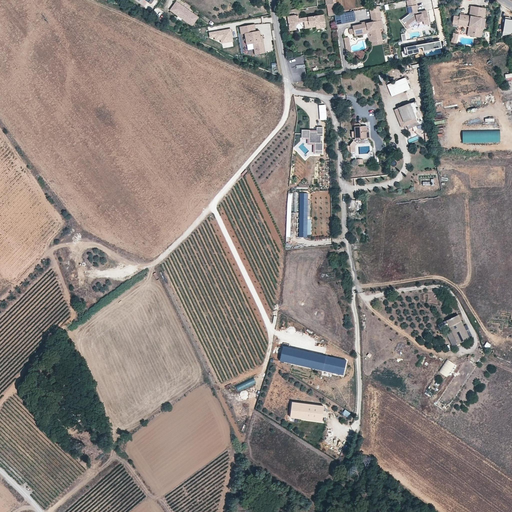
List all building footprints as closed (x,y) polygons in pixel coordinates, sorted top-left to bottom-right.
[(198,17),(176,2),(171,10),(192,25),(198,17)] [(417,5),(409,6),(410,14),(405,18),(411,27),(418,22),(424,21),(425,25),(430,24),(428,11),(422,11),(423,15),(419,15),(418,12),(417,5)] [(483,29),(485,19),(484,18),(486,8),(471,5),(469,15),(459,14),(459,16),(455,16),(453,22),(458,23),(469,25),(468,26),(468,29),(471,29),(469,35),(480,37),(482,28),(483,29)] [(383,28),(379,6),(371,8),(373,22),(353,26),(354,30),(350,31),(351,36),(355,35),(370,32),(372,43),(383,40),(381,35),(380,29),(383,28)] [(315,23),(315,26),(315,28),(324,27),(321,14),(298,18),(297,15),(286,17),(288,26),(294,25),(297,22),(302,22),(303,27),(308,27),(307,26),(306,23),(315,23)] [(254,24),(239,27),(240,34),(244,34),(246,45),(253,44),(255,55),(265,53),(263,41),(261,41),(260,36),(259,30),(255,31),(254,24)] [(229,30),(207,34),(207,39),(212,38),(213,41),(219,40),(219,44),(231,42),(229,30)] [(370,32),(355,35),(355,37),(368,35),(370,43),(372,43),(370,32)] [(406,47),(408,55),(442,49),(441,41),(406,47)] [(386,84),(391,96),(410,88),(405,77),(386,84)] [(420,112),(415,98),(411,100),(417,114),(420,112)] [(411,100),(401,104),(408,121),(418,117),(417,114),(411,100)] [(403,123),(408,121),(401,104),(396,106),(403,123)] [(360,136),(360,139),(369,138),(368,130),(366,130),(366,125),(354,126),(354,130),(351,130),(351,137),(360,136)] [(320,151),(320,155),(323,155),(323,144),(321,144),(321,138),(324,138),(324,130),(317,129),(317,133),(311,133),(311,131),(303,131),(303,139),(310,139),(310,144),(316,144),(316,151),(320,151)] [(500,130),(463,130),(463,143),(500,142),(500,130)] [(308,237),(309,195),(300,195),(299,237),(308,237)] [(350,198),(350,207),(361,207),(361,197),(350,198)] [(460,319),(448,325),(454,336),(460,347),(472,341),(460,319)] [(456,350),(460,347),(454,336),(450,338),(456,350)] [(477,366),(467,359),(433,405),(442,412),(477,366)] [(448,377),(456,364),(446,359),(439,372),(448,377)] [(291,402),(289,418),(322,421),(324,406),(291,402)]
